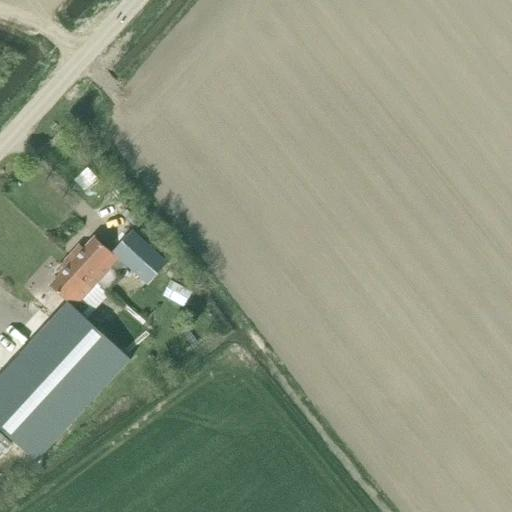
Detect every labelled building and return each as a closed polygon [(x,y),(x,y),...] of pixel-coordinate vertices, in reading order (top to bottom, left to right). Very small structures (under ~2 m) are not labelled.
[(168,262),(133,230),(113,253),(148,285),(168,262)] [(118,274),(125,265),(95,238),(81,252),(77,248),(68,258),(96,284),(111,268),(118,274)] [(0,375),(0,432),(9,440),(38,466),(66,435),(66,434),(106,390),(82,368),(109,339),(82,315),(89,307),(82,300),(96,284),(68,258),(60,267),(49,257),(35,273),(74,308),(48,337),(43,333),(3,378),(0,375)] [(182,302),(188,290),(173,283),(168,295),(182,302)] [(0,450),(9,440),(0,432),(0,450)]
